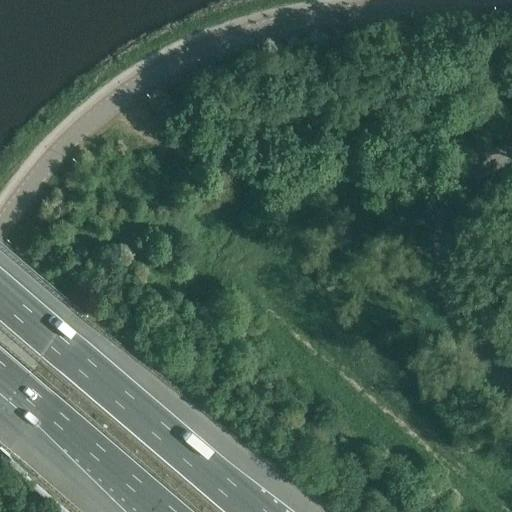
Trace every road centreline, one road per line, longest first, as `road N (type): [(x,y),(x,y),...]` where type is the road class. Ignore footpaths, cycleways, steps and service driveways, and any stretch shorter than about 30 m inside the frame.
road 1 (unclassified): [(0,228),(52,157),(151,74),(261,28),(472,0)]
road 2 (motorway): [(254,511),(0,291)]
road 3 (motorway): [(0,378),(154,511)]
